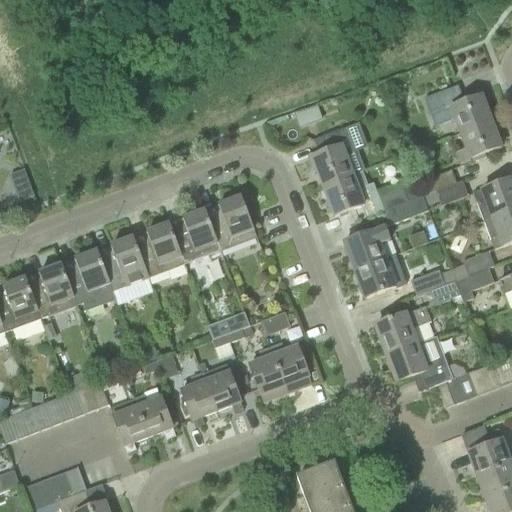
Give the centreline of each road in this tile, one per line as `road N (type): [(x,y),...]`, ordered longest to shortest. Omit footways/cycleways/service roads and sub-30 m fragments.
road 1 (residential): [(369,404),(272,168),(234,159),(0,247)]
road 2 (residential): [(152,511),(167,478),(340,415)]
road 3 (residential): [(446,511),(418,440),(369,404)]
